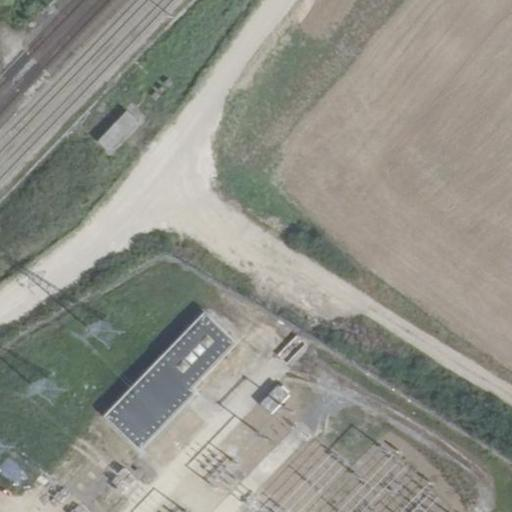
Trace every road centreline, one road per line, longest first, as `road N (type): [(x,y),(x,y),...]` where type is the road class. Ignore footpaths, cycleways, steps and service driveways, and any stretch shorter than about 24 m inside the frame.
road 1 (track): [(511,398),(166,184)]
road 2 (track): [(166,184),(288,0)]
road 3 (track): [(166,184),(0,308)]
